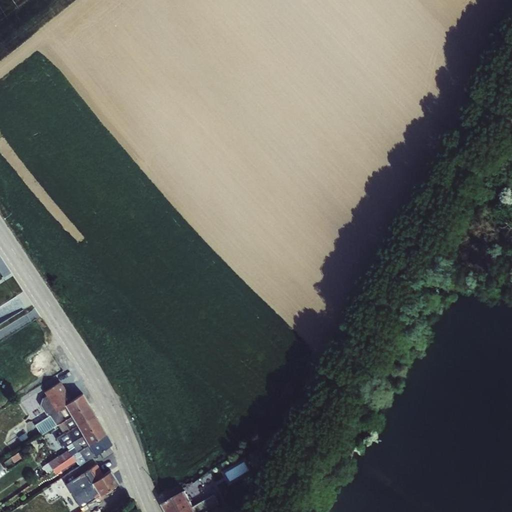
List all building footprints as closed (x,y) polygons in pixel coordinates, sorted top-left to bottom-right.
[(4,375),(15,387),(25,378),(13,367),(4,375)] [(61,381),(44,391),(46,395),(42,398),(40,403),(46,414),(50,414),(56,424),(57,423),(61,422),(54,411),(65,404),(72,399),(61,381)] [(72,399),(65,404),(71,414),(88,402),(83,393),(72,399)] [(31,397),(21,403),(31,420),(40,414),(31,397)] [(95,413),(88,402),(71,414),(77,424),(95,413)] [(71,414),(65,404),(54,411),(61,422),(63,421),(69,430),(77,425),(77,424),(71,414)] [(100,422),(95,413),(77,424),(77,425),(83,435),(100,422)] [(64,433),(69,430),(63,421),(61,422),(57,423),(64,433)] [(107,433),(100,422),(83,435),(88,444),(89,444),(107,433)] [(83,435),(77,425),(69,430),(64,433),(55,439),(42,449),(46,456),(59,446),(61,448),(64,446),(66,445),(68,448),(57,457),(56,456),(42,466),(46,472),(48,472),(73,454),(77,451),(88,444),(83,435)] [(112,443),(107,433),(89,444),(95,455),(112,443)] [(0,449),(0,453),(2,455),(11,447),(8,443),(0,449)] [(79,465),(95,455),(89,444),(88,444),(77,451),(73,454),(48,472),(50,475),(54,472),(54,473),(76,460),(79,465)] [(22,451),(25,456),(34,451),(31,445),(22,451)] [(97,496),(100,494),(92,482),(104,474),(97,463),(66,484),(80,507),(97,496)] [(104,474),(92,482),(100,494),(100,495),(104,492),(119,483),(110,470),(104,474)] [(185,491),(164,503),(168,511),(197,511),(193,505),(185,491)] [(193,505),(197,511),(205,511),(220,504),(215,493),(193,505)]
